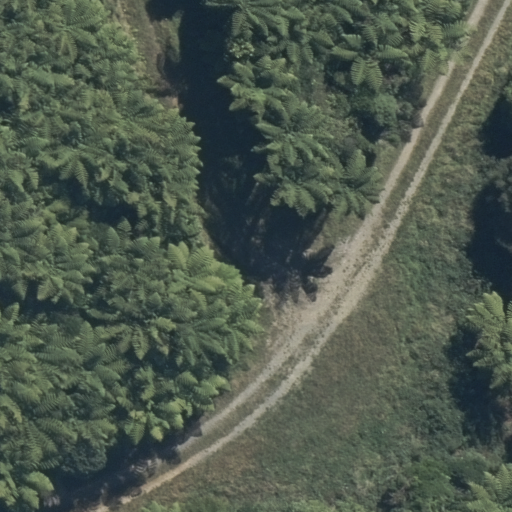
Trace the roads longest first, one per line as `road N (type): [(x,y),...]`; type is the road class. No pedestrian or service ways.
road 1 (track): [(488,0),(372,233),(266,376),(203,434),(51,511)]
road 2 (track): [(322,304),(235,218),(205,164),(148,0)]
